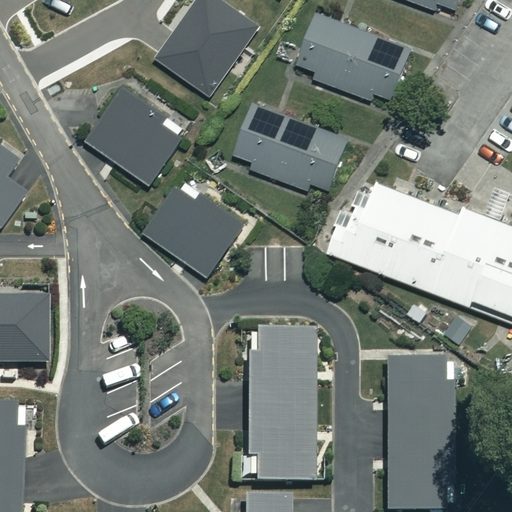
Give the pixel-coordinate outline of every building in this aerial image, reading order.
[(45,0),(45,45),(252,46),(252,0),(45,0)] [(457,0),(408,0),(437,11),(440,2),(454,8),(457,0)] [(408,50),(318,12),(294,69),(384,106),(408,50)] [(165,115),(123,85),(85,140),(148,184),(181,138),(159,123),(165,115)] [(345,140),(253,104),(231,160),(323,196),(345,140)] [(13,176),(26,157),(3,141),(0,146),(0,219),(7,224),(32,188),(13,176)] [(365,207),(356,204),(347,228),(337,224),(326,252),(511,323),(511,226),(462,208),(460,214),(375,182),(365,207)] [(196,201),(176,187),(144,233),(207,277),(245,223),(202,192),(196,201)] [(0,286),(0,340),(4,340),(4,334),(24,334),(24,339),(41,339),(41,334),(51,334),(51,286),(0,286)] [(310,330),(244,332),(248,459),(236,459),(237,483),(314,480),(310,330)] [(389,511),(449,510),(444,359),(384,361),(389,511)] [(16,511),(24,405),(0,403),(0,511),(16,511)] [(289,511),(290,499),(244,497),(243,511),(289,511)]
